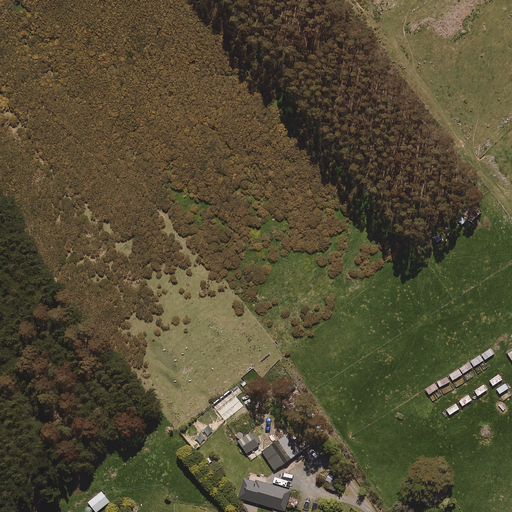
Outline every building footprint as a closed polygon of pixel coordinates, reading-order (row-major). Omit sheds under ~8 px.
[(485,361),(482,355),(469,363),(473,368),(485,361)] [(459,369),(463,375),(471,370),(468,364),(459,369)] [(463,375),(459,369),(450,375),(453,381),(463,375)] [(502,380),(499,375),(490,381),(494,386),(502,380)] [(450,383),(447,378),(436,383),(439,388),(450,383)] [(508,389),(505,383),(496,388),(500,394),(508,389)] [(438,389),(435,384),(426,390),(429,395),(438,389)] [(487,391),(483,386),(475,391),(478,396),(487,391)] [(243,406),(233,394),(215,407),(228,424),(246,410),(243,406)] [(459,410),(456,404),(447,410),(450,415),(459,410)] [(259,447),(251,434),(239,442),(247,454),(259,447)] [(301,452),(289,434),(262,453),(275,471),(301,452)] [(276,487),(246,478),(240,499),(285,511),(291,491),(276,487)] [(98,511),(110,503),(102,492),(88,503),(95,511),(98,511)]
